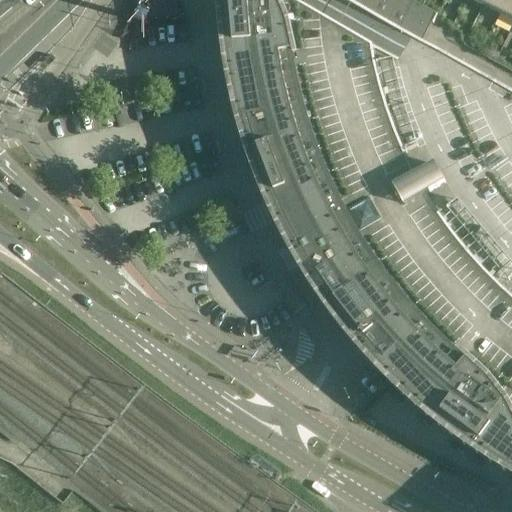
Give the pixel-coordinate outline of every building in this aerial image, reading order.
[(221,0),(222,10),(223,29),(225,48),(228,67),(231,86),(235,105),(240,123),(245,142),(251,160),(257,178),(264,196),(268,204),(275,221),(284,239),(293,256),(302,272),(313,289),(323,305),(334,320),(342,331),(354,346),(367,360),(380,374),(393,388),(407,401),(422,414),(436,426),(452,438),(467,449),(483,460),(499,470),(511,477),(511,93),(507,90),(423,42),(413,37),(398,63),(373,49),(372,47),(289,0),(221,0)] [(345,0),(413,37),(423,42),(437,16),(407,0),(345,0)] [(486,0),(483,7),(490,11),(491,12),(491,11),(499,15),(506,0),(486,0)] [(511,0),(506,0),(499,15),(507,19),(506,19),(507,20),(507,19),(511,21),(511,0)] [(491,51),(488,59),(495,62),(499,55),(491,51)] [(230,199),(220,203),(225,215),(235,211),(230,199)]
